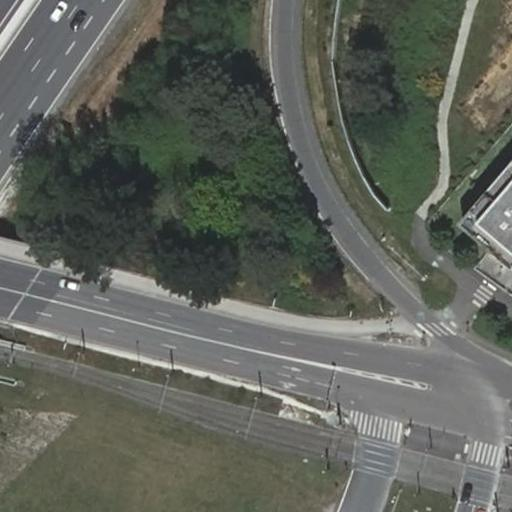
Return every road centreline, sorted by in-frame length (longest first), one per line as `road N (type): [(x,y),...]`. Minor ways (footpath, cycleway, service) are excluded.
road 1 (primary): [(470,374),(213,327),(0,271)]
road 2 (motorway): [(470,374),(364,257),(305,160),(284,36),(291,0)]
road 3 (primary): [(0,302),(332,385)]
road 4 (primary): [(332,385),(489,424)]
road 5 (motorway): [(332,385),(364,400),(378,427),(359,511)]
road 6 (motorway): [(0,128),(73,0)]
road 7 (motorway): [(0,105),(73,0)]
